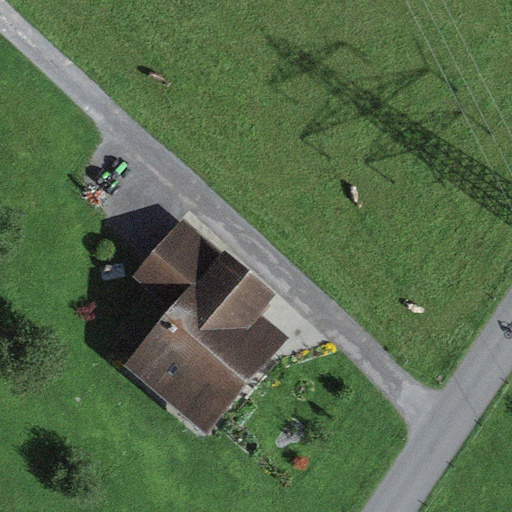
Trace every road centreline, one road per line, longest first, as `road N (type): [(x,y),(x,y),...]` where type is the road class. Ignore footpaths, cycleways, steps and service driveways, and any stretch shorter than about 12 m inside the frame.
road 1 (residential): [(0,13),(444,425)]
road 2 (tertiary): [(511,325),(444,425)]
